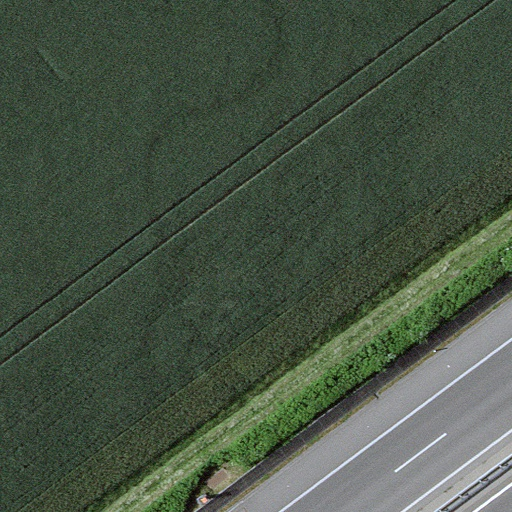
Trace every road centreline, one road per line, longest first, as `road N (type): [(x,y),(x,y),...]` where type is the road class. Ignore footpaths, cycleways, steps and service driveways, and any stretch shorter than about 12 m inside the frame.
road 1 (track): [(92,511),(511,204)]
road 2 (motorway): [(511,384),(341,511)]
